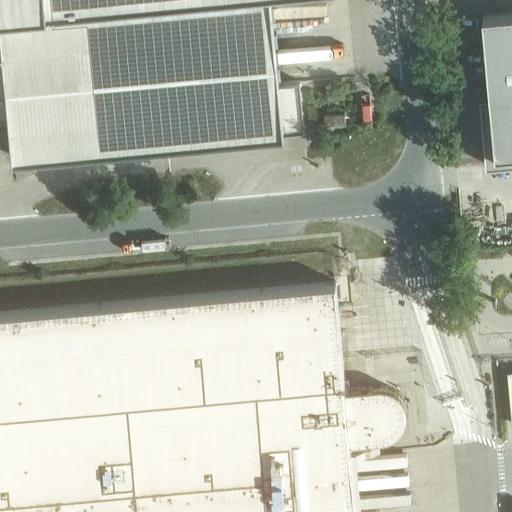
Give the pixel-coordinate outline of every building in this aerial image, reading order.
[(0,0),(0,158),(304,130),(300,82),(279,83),(271,0),(0,0)] [(511,11),(482,14),(489,93),(480,94),(486,165),(511,162),(511,11)] [(325,125),(346,123),(345,113),(324,115),(325,125)] [(470,196),(459,197),(460,207),(470,206),(470,196)] [(388,387),(379,386),(346,389),(336,281),(0,311),(0,511),(356,511),(350,441),(383,438),(392,435),(400,430),(405,423),(407,414),(406,405),(402,397),(396,390),(388,387)]
